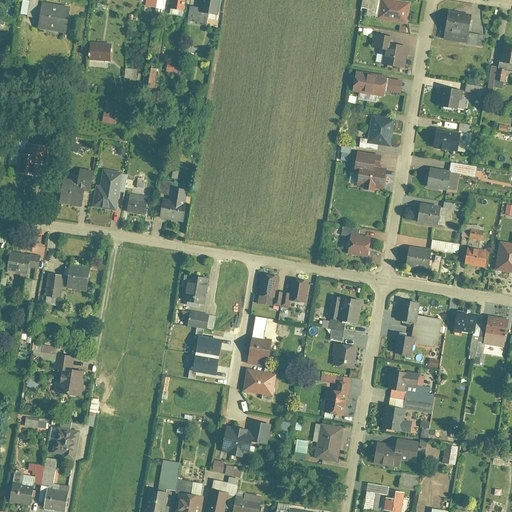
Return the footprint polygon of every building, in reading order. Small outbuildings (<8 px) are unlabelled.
[(189,0),(174,0),(174,10),(187,12),(189,0)] [(190,9),(188,23),(210,27),(211,19),(221,20),(224,0),(204,0),(203,11),(190,9)] [(376,20),(405,25),(407,4),(379,0),(376,17),(376,20)] [(43,4),(39,27),(67,33),(71,9),(43,4)] [(469,16),(445,12),(441,40),(464,45),(469,16)] [(402,69),(405,47),(393,45),(394,39),(371,35),(369,50),(379,52),(378,65),(402,69)] [(113,45),(90,43),(88,60),(113,62),(113,45)] [(511,47),(500,45),(496,64),(511,66),(511,47)] [(398,96),(401,81),(352,72),(348,92),(381,97),(383,93),(398,96)] [(438,90),(435,108),(466,113),(469,94),(438,90)] [(104,113),(102,122),(117,125),(118,116),(104,113)] [(363,143),(388,148),(393,121),(369,117),(363,143)] [(429,148),(458,153),(461,136),(432,130),(429,148)] [(19,154),(16,174),(36,177),(38,165),(49,167),(52,149),(31,146),(30,156),(19,154)] [(349,187),(383,193),(385,172),(377,170),(379,158),(349,153),(346,170),(352,171),(349,187)] [(98,187),(95,206),(119,210),(125,175),(105,171),(102,187),(98,187)] [(424,188),(445,191),(447,174),(426,171),(424,188)] [(62,183),(59,199),(89,205),(94,176),(80,174),(78,186),(62,183)] [(164,198),(161,217),(184,222),(188,192),(173,190),(170,199),(164,198)] [(130,198),(128,211),(148,215),(150,202),(130,198)] [(413,224),(436,227),(438,210),(416,206),(413,224)] [(511,207),(505,206),(503,215),(511,217),(511,215),(511,207)] [(344,254),(368,259),(371,240),(347,236),(344,254)] [(511,244),(496,242),(491,269),(511,273),(511,244)] [(426,271),(429,251),(406,248),(403,266),(426,271)] [(484,269),(487,252),(463,248),(460,266),(484,269)] [(9,270),(31,274),(35,257),(12,253),(9,270)] [(72,266),(68,285),(90,289),(94,270),(72,266)] [(44,296),(61,299),(65,276),(48,272),(44,296)] [(208,278),(181,273),(176,299),(203,303),(208,278)] [(281,280),(260,277),(255,305),(276,307),(281,280)] [(306,306),(309,283),(288,280),(285,303),(306,306)] [(355,326),(359,300),(334,297),(330,321),(355,326)] [(413,323),(416,303),(398,301),(396,320),(413,323)] [(472,335),(475,317),(454,314),(451,331),(472,335)] [(503,338),(506,321),(486,318),(482,335),(503,338)] [(216,374),(221,341),(195,336),(190,370),(216,374)] [(412,339),(392,337),(390,355),(410,358),(412,339)] [(270,341),(249,338),(243,365),(265,369),(270,341)] [(468,357),(479,359),(483,340),(471,338),(468,357)] [(352,371),(355,348),(333,345),(330,368),(352,371)] [(77,357),(59,354),(56,370),(60,370),(57,394),(83,399),(87,373),(74,371),(77,357)] [(239,393),(271,399),(276,376),(243,370),(239,393)] [(414,376),(387,371),(384,390),(403,393),(412,394),(413,388),(414,376)] [(321,414),(340,418),(349,409),(355,381),(334,378),(332,393),(324,392),(321,414)] [(401,410),(381,407),(377,431),(410,436),(411,424),(399,422),(401,410)] [(62,419),(59,425),(55,452),(65,453),(65,457),(78,460),(83,422),(62,419)] [(337,463),(341,429),(319,426),(316,443),(314,459),(337,463)] [(217,453),(245,458),(248,437),(249,432),(221,428),(217,453)] [(396,447),(373,444),(370,465),(399,470),(401,462),(415,463),(417,444),(396,442),(396,447)] [(36,487),(13,484),(10,501),(34,506),(36,487)] [(399,511),(403,495),(387,492),(387,488),(366,484),(362,511),(363,511),(399,511)] [(73,494),(51,491),(48,507),(70,511),(73,494)] [(165,511),(168,496),(146,492),(142,511),(165,511)] [(207,492),(203,511),(222,511),(225,495),(207,492)] [(197,511),(200,498),(174,494),(171,511),(197,511)] [(257,511),(260,502),(234,497),(231,511),(257,511)]
